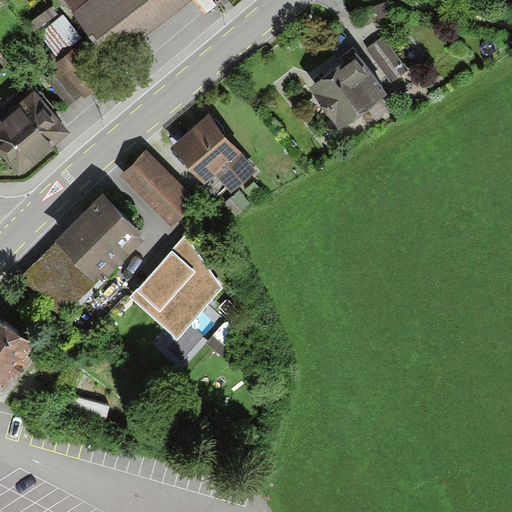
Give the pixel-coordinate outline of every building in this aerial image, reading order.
[(66,0),(107,49),(167,0),(66,0)] [(82,38),(55,60),(82,92),(109,69),(82,38)] [(353,46),(304,80),(332,118),(361,98),(375,117),(394,104),(353,46)] [(65,119),(28,80),(0,105),(0,143),(18,163),(65,119)] [(208,110),(172,137),(200,173),(210,165),(224,184),(249,164),(208,110)] [(141,148),(120,169),(169,217),(190,196),(141,148)] [(142,228),(99,186),(54,232),(97,273),(142,228)] [(195,264),(168,245),(133,293),(179,326),(202,293),(183,280),(195,264)] [(0,369),(26,326),(0,310),(0,369)]
